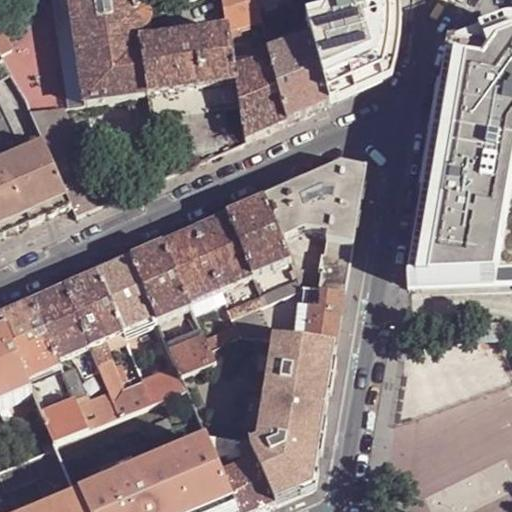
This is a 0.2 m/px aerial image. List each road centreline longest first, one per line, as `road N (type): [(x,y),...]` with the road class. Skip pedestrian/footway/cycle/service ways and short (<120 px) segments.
road 1 (trunk): [(457,0),(360,511)]
road 2 (trunk): [(362,511),(458,0)]
road 3 (residential): [(407,116),(0,294)]
road 4 (residential): [(340,511),(407,116)]
road 5 (residential): [(407,116),(430,40),(457,0)]
